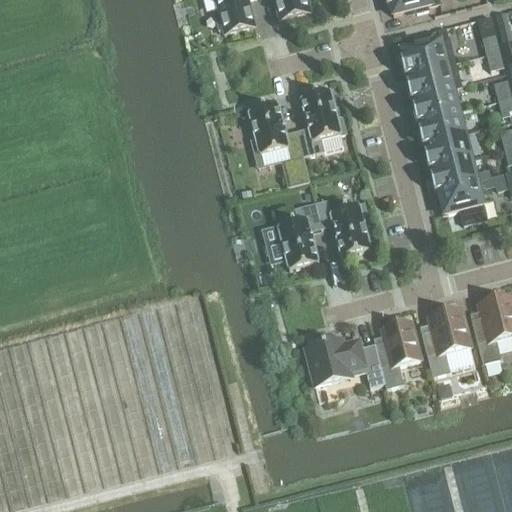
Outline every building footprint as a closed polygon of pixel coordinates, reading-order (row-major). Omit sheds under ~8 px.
[(260,0),(214,0),(218,15),(213,16),(219,36),(223,35),(225,40),(255,32),(248,4),(260,0)] [(311,18),(306,0),(260,0),(262,0),(272,0),(280,26),(311,18)] [(440,9),(438,0),(384,0),(387,12),(391,11),(394,21),(416,15),(417,18),(429,15),(428,12),(440,9)] [(504,47),(511,44),(511,42),(509,31),(506,19),(497,21),(500,33),(504,47)] [(482,43),(487,60),(500,56),(496,40),(482,43)] [(401,66),(405,80),(455,68),(449,43),(437,46),(436,44),(424,46),(425,49),(403,55),(405,65),(401,66)] [(504,73),(500,56),(487,60),(491,76),(504,73)] [(462,92),(455,68),(405,80),(405,81),(409,80),(411,88),(407,89),(411,104),(415,103),(454,93),(462,92)] [(494,89),(499,106),(511,103),(508,86),(494,89)] [(460,116),(454,93),(415,103),(417,111),(413,112),(417,127),(460,116)] [(309,134),(298,137),(304,161),(325,156),(322,144),(346,138),(342,123),(338,124),(330,95),(301,103),(306,122),(309,134)] [(511,116),(511,103),(499,106),(503,123),(510,121),(509,117),(511,116)] [(256,161),(289,153),(292,164),(283,167),(290,193),(311,187),(304,161),(298,137),(287,140),(284,128),(283,128),(278,109),(249,116),(257,145),(253,146),(256,161)] [(466,140),(460,116),(417,127),(417,128),(421,127),(423,135),(419,136),(423,151),(427,150),(466,140)] [(511,134),(500,137),(505,154),(511,152),(511,134)] [(471,162),(466,140),(427,150),(429,158),(425,159),(429,173),(471,162)] [(439,196),(478,187),(471,162),(429,173),(429,174),(433,173),(435,181),(431,182),(435,197),(439,196)] [(496,191),(497,197),(509,194),(505,179),(493,182),(496,191)] [(483,210),(478,187),(439,196),(442,208),(440,209),(443,220),(445,220),(460,216),(464,230),(487,225),(483,210)] [(251,194),(242,197),(243,203),(252,201),(251,194)] [(328,206),(316,209),(322,233),(334,231),(337,242),(342,262),(371,254),(364,225),(368,224),(364,209),(331,218),(328,206)] [(311,236),(322,233),(316,209),(296,214),(299,226),(275,232),(278,247),(282,246),(290,275),(319,268),(314,248),(311,236)] [(501,365),(496,346),(511,341),(511,306),(511,301),(508,302),(504,300),(496,302),(494,305),(480,309),(483,322),(472,325),(483,370),(501,365)] [(433,335),(422,338),(433,382),(452,378),(477,371),(472,351),(462,314),(457,315),(454,313),(446,314),(444,318),(430,322),(433,335)] [(375,350),(385,389),(386,394),(405,390),(400,371),(420,366),(410,327),(383,334),(387,347),(375,350)] [(370,393),(385,389),(375,350),(361,353),(359,345),(344,349),(342,344),(306,353),(316,392),(352,383),(351,377),(365,374),(370,393)]
